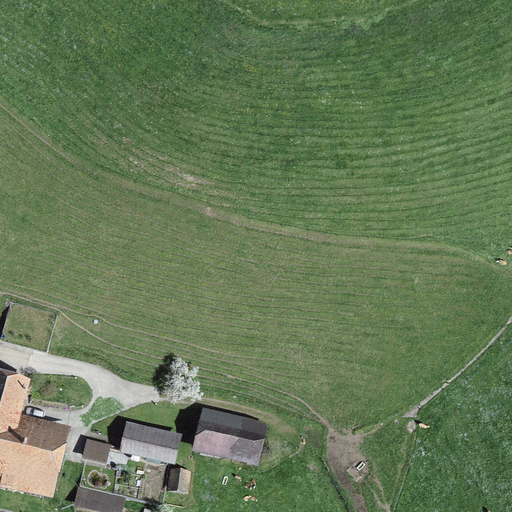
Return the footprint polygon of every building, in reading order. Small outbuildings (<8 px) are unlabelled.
[(0,340),(0,344),(45,356),(54,319),(8,307),(0,340)] [(0,478),(43,489),(54,440),(12,431),(21,392),(0,387),(0,478)] [(252,466),(262,427),(205,411),(195,447),(228,456),(227,460),(252,466)] [(121,453),(169,465),(175,441),(127,429),(121,453)] [(83,458),(110,465),(115,445),(88,438),(83,458)] [(168,490),(184,491),(186,475),(170,473),(168,490)] [(74,508),(96,511),(119,511),(122,499),(77,491),(74,508)]
